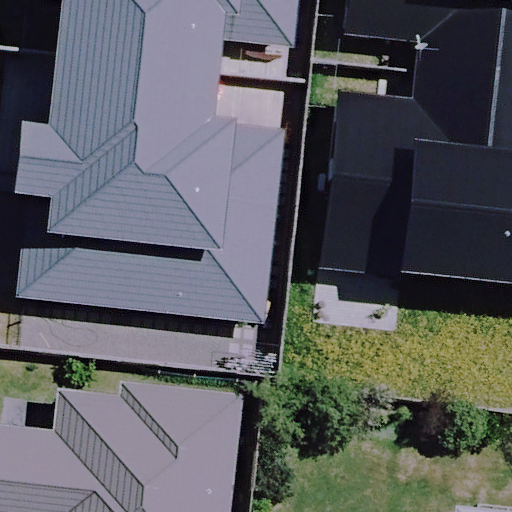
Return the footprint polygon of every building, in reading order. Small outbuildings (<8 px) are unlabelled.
[(53,10),(48,62),(183,76),(186,46),(285,56),(290,0),(28,0),(27,8),(53,10)] [(413,48),(410,76),(511,86),(511,0),(346,0),(342,40),(413,48)] [(15,304),(258,329),(276,145),(199,137),(205,78),(183,76),(48,62),(39,145),(12,142),(5,209),(24,211),(15,304)] [(511,86),(410,76),(406,110),(334,102),(316,280),(511,299),(511,86)] [(47,439),(0,434),(0,511),(220,511),(232,404),(117,393),(115,410),(51,403),(47,439)]
